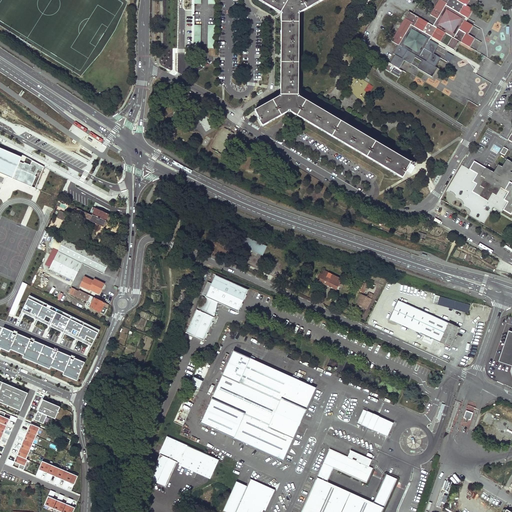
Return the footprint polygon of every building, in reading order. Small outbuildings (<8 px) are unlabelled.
[(322,0),(255,0),(280,14),(279,97),(254,111),(257,118),(256,119),(261,127),(288,112),(401,178),(405,171),(404,171),(408,162),(296,97),(297,14),(322,0)] [(436,18),(432,26),(444,33),(451,37),(459,41),(472,49),(477,40),(470,36),(475,27),(466,22),(468,19),(470,20),(475,11),(468,7),(472,0),(438,0),(430,15),(436,18)] [(432,26),(407,12),(391,41),(398,46),(393,54),(395,55),(389,64),(393,66),(389,73),(398,78),(402,71),(398,69),(404,60),(410,64),(415,55),(422,59),(416,68),(431,77),(437,68),(434,67),(439,58),(432,54),(437,45),(429,40),(431,37),(439,42),(444,33),(432,26)] [(451,37),(446,46),(453,50),(459,41),(451,37)] [(460,46),(457,51),(462,54),(465,49),(460,46)] [(22,157),(0,148),(0,173),(7,176),(32,187),(36,176),(35,176),(38,170),(42,171),(44,167),(23,155),(22,157)] [(492,172),(474,162),(469,170),(477,175),(487,181),(479,196),(487,201),(492,193),(496,196),(500,188),(508,193),(504,199),(508,202),(503,210),(511,214),(511,213),(511,183),(508,181),(511,173),(509,171),(511,165),(511,163),(505,159),(500,167),(496,165),(492,172)] [(35,188),(42,171),(38,170),(35,176),(36,176),(32,187),(35,188)] [(487,181),(477,175),(473,182),(476,184),(472,192),(479,196),(487,181)] [(104,227),(108,214),(92,209),(90,214),(73,209),(71,217),(104,227)] [(59,212),(56,219),(66,222),(69,215),(59,212)] [(103,274),(109,262),(55,236),(50,247),(58,251),(49,270),(73,282),(82,263),(103,274)] [(266,247),(244,236),(240,244),(263,255),(266,247)] [(341,281),(323,272),(321,275),(319,274),(316,279),(319,281),(318,283),(335,292),(337,289),(338,289),(340,283),(341,281)] [(215,275),(211,283),(219,287),(223,279),(215,275)] [(95,280),(94,281),(85,277),(80,286),(90,291),(91,289),(99,294),(104,284),(95,280)] [(238,312),(248,290),(223,279),(219,287),(211,283),(205,297),(206,297),(199,311),(196,310),(186,333),(203,341),(214,318),(210,316),(217,302),(217,303),(219,300),(224,302),(223,305),(238,312)] [(89,307),(104,314),(107,309),(106,309),(108,304),(79,290),(79,291),(75,289),(72,287),(69,293),(81,300),(82,298),(92,303),(89,307)] [(367,297),(360,294),(356,304),(359,305),(358,308),(361,310),(362,307),(366,309),(373,295),(369,293),(367,297)] [(99,330),(30,296),(23,310),(92,344),(99,330)] [(455,302),(440,297),(437,305),(452,310),(467,315),(470,308),(455,302)] [(459,330),(398,302),(389,321),(450,350),(459,330)] [(92,344),(23,310),(21,312),(91,347),(92,344)] [(85,363),(3,328),(0,335),(0,347),(2,349),(3,346),(11,350),(12,347),(25,353),(24,355),(51,367),(52,364),(65,370),(64,373),(78,379),(85,363)] [(511,332),(508,331),(498,361),(510,365),(508,371),(511,378),(511,332)] [(25,353),(12,347),(11,350),(24,355),(25,353)] [(283,460),(316,388),(233,351),(201,423),(283,460)] [(51,367),(24,355),(23,358),(50,370),(51,367)] [(65,370),(52,364),(51,367),(64,373),(65,370)] [(77,381),(78,379),(64,373),(63,375),(77,381)] [(193,378),(190,386),(199,390),(202,382),(193,378)] [(28,393),(0,381),(0,402),(21,411),(28,393)] [(60,407),(43,400),(34,420),(43,424),(47,415),(55,419),(60,407)] [(367,412),(363,410),(357,422),(361,424),(367,412)] [(6,413),(1,411),(0,412),(0,422),(7,426),(10,420),(16,422),(17,418),(11,415),(10,419),(4,417),(6,413)] [(379,416),(367,411),(367,412),(361,424),(361,425),(373,430),(379,416)] [(470,420),(472,413),(466,411),(464,418),(465,418),(464,422),(467,423),(468,419),(470,420)] [(393,423),(379,416),(373,430),(387,437),(393,423)] [(27,432),(36,436),(40,428),(31,424),(29,428),(30,429),(29,432),(27,432)] [(36,436),(27,432),(25,436),(27,437),(26,440),(24,439),(24,440),(33,444),(36,436)] [(189,446),(168,436),(167,440),(187,449),(188,447),(189,446)] [(33,444),(24,440),(22,444),(24,445),(22,448),(20,447),(30,451),(33,444)] [(187,449),(167,440),(149,479),(166,486),(177,461),(178,460),(198,469),(199,467),(211,473),(217,460),(188,447),(187,449)] [(30,451),(20,447),(19,452),(20,453),(19,456),(17,455),(26,459),(30,451)] [(329,449),(316,478),(300,511),(381,511),(396,479),(386,474),(373,503),(360,497),(327,482),(333,468),(366,483),(373,468),(369,467),(372,460),(350,450),(347,457),(329,449)] [(26,459),(17,455),(14,462),(8,459),(7,463),(13,466),(14,462),(20,464),(18,468),(24,470),(28,460),(26,459)] [(180,465),(209,478),(211,473),(199,467),(198,469),(178,460),(177,461),(181,463),(180,465)] [(51,465),(42,461),(40,465),(36,476),(41,478),(43,472),(44,470),(48,472),(48,473),(45,479),(45,480),(51,465)] [(60,469),(51,465),(45,480),(50,481),(52,475),(53,474),(57,475),(56,477),(54,483),(60,469)] [(69,472),(60,469),(54,483),(58,485),(61,479),(62,477),(66,479),(65,481),(63,487),(69,472)] [(78,476),(69,472),(63,487),(67,489),(70,481),(75,483),(78,476)] [(270,489),(249,480),(246,486),(236,481),(223,510),(223,511),(226,511),(252,511),(253,509),(258,511),(260,507),(262,509),(270,489)] [(274,491),(270,489),(262,509),(263,509),(265,511),(274,491)] [(55,492),(51,490),(45,505),(54,509),(60,494),(57,500),(56,502),(52,500),(53,498),(55,492)] [(445,503),(448,496),(441,493),(438,501),(445,503)] [(61,511),(62,511),(69,498),(66,504),(65,506),(61,504),(62,502),(64,496),(60,494),(54,509),(61,511)] [(73,500),(69,498),(62,511),(73,511),(74,510),(70,508),(70,506),(73,500)]
